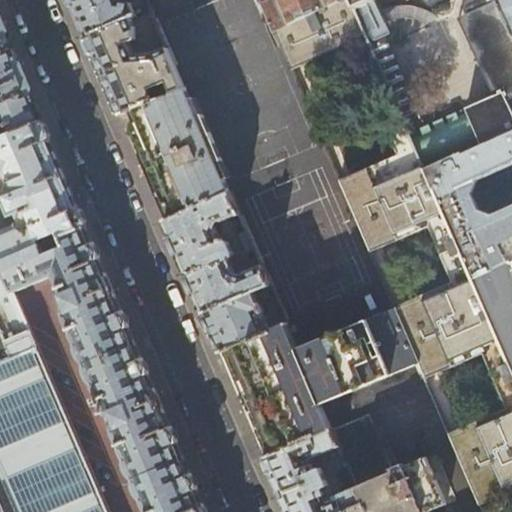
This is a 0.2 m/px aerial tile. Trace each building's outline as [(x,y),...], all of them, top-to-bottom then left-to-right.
[(71,0),(87,37),(132,17),(137,14),(133,3),(124,1),(123,0),(71,0)] [(262,0),(266,9),(273,25),(275,30),(341,0),(262,0)] [(356,9),(351,0),(341,0),(275,30),(281,46),(292,70),(368,38),(356,9)] [(351,0),(356,9),(373,0),(351,0)] [(392,37),(377,0),(373,0),(356,9),(368,38),(372,46),(385,40),(392,37)] [(511,28),(498,0),(488,0),(466,11),(464,8),(454,12),(499,110),(511,104),(511,28)] [(488,0),(461,0),(461,1),(464,8),(466,11),(488,0)] [(511,0),(498,0),(511,28),(511,0)] [(273,25),(266,9),(260,11),(267,27),(273,25)] [(137,27),(132,17),(87,37),(102,71),(120,115),(131,110),(156,100),(151,90),(170,82),(174,93),(184,89),(167,49),(156,53),(137,54),(131,42),(137,39),(137,27)] [(0,53),(11,49),(0,23),(0,53)] [(281,46),(275,30),(273,25),(267,27),(276,49),(281,46)] [(426,135),(385,40),(372,46),(405,123),(413,141),(426,135)] [(11,49),(0,53),(0,102),(0,103),(10,125),(4,128),(8,136),(42,121),(26,84),(11,49)] [(186,88),(184,89),(174,93),(156,100),(131,110),(150,154),(151,158),(141,163),(165,221),(229,192),(230,192),(186,88)] [(425,169),(511,128),(511,104),(499,110),(470,123),(471,124),(465,127),(465,126),(429,142),(426,135),(413,141),(425,169)] [(42,121),(8,136),(0,139),(0,172),(1,172),(6,174),(10,185),(7,193),(5,194),(4,196),(13,217),(19,215),(22,223),(0,231),(0,257),(2,262),(42,245),(43,245),(41,241),(59,233),(60,237),(61,237),(86,226),(63,171),(42,121)] [(448,222),(425,169),(413,141),(405,123),(387,131),(398,157),(339,181),(371,254),(430,230),(448,222)] [(511,128),(425,169),(448,222),(476,288),(502,348),(511,370),(511,128)] [(238,214),(229,192),(165,221),(185,267),(204,313),(269,285),(261,265),(240,274),(234,272),(229,259),(230,259),(231,258),(232,257),(233,256),(234,255),(234,254),(234,252),(234,251),(234,250),(231,244),(230,242),(229,241),(228,240),(227,240),(226,240),(225,240),(223,237),(221,239),(216,228),(218,220),(221,219),(223,221),(238,214)] [(448,222),(430,230),(452,282),(394,307),(395,308),(419,365),(426,381),(484,356),(502,348),(476,288),(448,222)] [(86,226),(61,237),(65,247),(46,255),(42,245),(2,262),(15,292),(55,275),(66,302),(59,305),(61,309),(59,310),(61,315),(65,314),(99,397),(96,399),(99,406),(103,404),(107,415),(115,412),(117,418),(109,422),(111,426),(109,427),(111,432),(114,431),(147,511),(206,511),(152,382),(122,310),(103,267),(86,226)] [(239,233),(247,252),(253,249),(245,230),(239,233)] [(0,484),(7,500),(11,511),(110,511),(15,292),(2,262),(0,257),(0,484)] [(272,292),(269,285),(204,313),(212,332),(221,352),(272,330),(262,307),(266,306),(267,299),(270,297),(269,294),(272,292)] [(286,324),(272,330),(221,352),(244,407),(247,414),(257,409),(263,424),(253,429),(265,458),(332,430),(321,406),(419,365),(395,308),(297,349),(286,324)] [(511,370),(502,348),(484,356),(508,412),(450,436),(481,508),(511,494),(511,370)] [(394,472),(369,416),(332,432),(339,447),(357,487),(394,472)] [(332,432),(332,430),(265,458),(281,495),(288,511),(346,511),(352,510),(364,505),(357,487),(333,497),(321,469),(314,472),(310,460),(339,447),(332,432)] [(394,472),(357,487),(364,505),(367,511),(427,511),(447,504),(427,457),(394,472)] [(0,511),(11,511),(7,500),(0,484),(0,511)]
